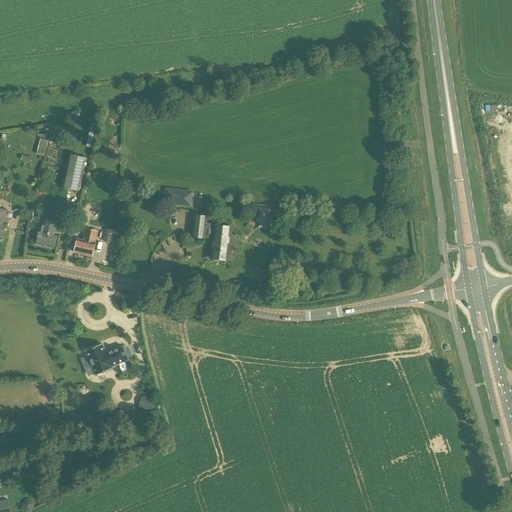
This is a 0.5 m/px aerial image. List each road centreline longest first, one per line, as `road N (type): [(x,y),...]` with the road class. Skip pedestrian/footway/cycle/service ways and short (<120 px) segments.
road 1 (tertiary): [(478,288),(300,318),(57,269),(0,269)]
road 2 (primary): [(478,288),(433,0)]
road 3 (primary): [(511,436),(478,288)]
